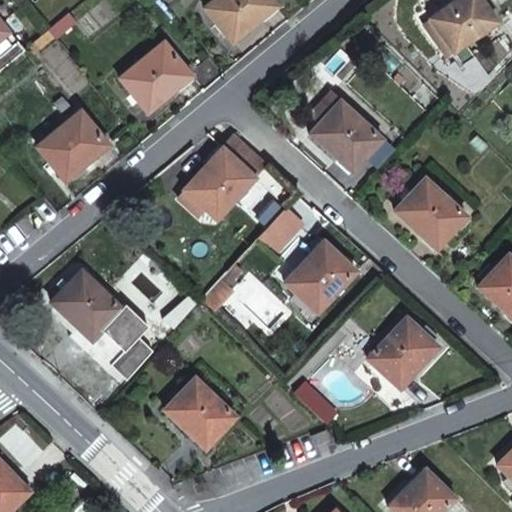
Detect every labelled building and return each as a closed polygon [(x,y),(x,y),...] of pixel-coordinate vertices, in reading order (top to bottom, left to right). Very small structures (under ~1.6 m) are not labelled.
[(277,9),(278,8),(270,0),(215,0),(205,10),(233,44),(262,20),(262,21),(264,20),(262,18),(275,8),(277,9)] [(455,54),(468,44),(498,23),(481,0),(460,0),(459,1),(458,0),(456,0),(457,1),(431,20),(431,21),(455,54)] [(55,39),(76,21),(70,13),(49,32),(55,39)] [(0,71),(24,51),(0,21),(0,71)] [(455,54),(431,21),(424,26),(448,59),(455,54)] [(28,49),(34,56),(55,39),(49,32),(28,49)] [(192,80),(193,79),(164,43),(120,79),(147,113),(176,90),(178,91),(179,90),(177,88),(190,78),(192,80)] [(464,65),(476,56),(468,44),(455,54),(464,65)] [(351,174),(382,140),(340,101),(310,134),(337,159),(336,160),(338,162),(339,159),(351,171),(349,173),(351,174)] [(109,148),(110,147),(81,112),(37,148),(65,182),(93,159),(94,160),(96,159),(94,157),(107,147),(109,148)] [(208,162),(209,163),(184,190),(217,220),(255,178),(268,164),(235,133),(222,147),(220,148),(222,150),(211,162),(209,160),(208,162)] [(437,249),(467,217),(424,179),(411,193),(403,202),(396,210),(423,235),(422,236),(424,237),(425,235),(437,247),(436,248),(437,249)] [(411,193),(406,188),(398,197),(403,202),(411,193)] [(303,223),(286,207),(258,238),(275,254),(303,223)] [(284,282),(318,314),(356,272),(322,240),(321,242),(323,244),(312,255),(310,254),(309,255),(310,256),(284,282)] [(511,258),(508,255),(495,269),(483,282),(478,288),(505,313),(504,314),(505,315),(507,313),(511,317),(511,258)] [(495,269),(490,265),(478,277),(483,282),(495,269)] [(223,281),(227,285),(242,270),(237,266),(223,281)] [(123,310),(82,270),(51,303),(78,328),(76,329),(78,330),(80,329),(91,340),(90,342),(91,343),(123,310)] [(227,285),(223,281),(203,302),(213,311),(232,290),(227,285)] [(298,306),(303,301),(296,293),(291,299),(298,306)] [(425,326),(421,331),(406,318),(367,360),(401,390),(402,389),(401,388),(412,375),(413,377),(415,376),(413,375),(438,348),(432,342),(436,336),(425,326)] [(236,418),(195,378),(164,411),(190,437),(190,438),(191,439),(192,437),(204,448),(203,450),(204,452),(236,418)] [(329,441),(325,432),(312,437),(317,446),(329,441)] [(511,450),(497,466),(511,480),(511,450)] [(0,511),(9,511),(32,491),(31,490),(29,491),(17,480),(19,478),(18,476),(16,478),(0,460),(0,511)] [(389,507),(394,511),(442,511),(455,499),(425,469),(424,470),(425,472),(414,483),(412,482),(411,483),(411,484),(389,507)] [(29,491),(31,490),(19,478),(17,480),(29,491)]
